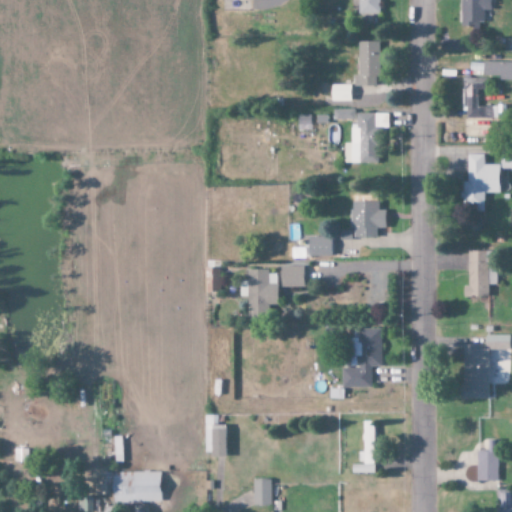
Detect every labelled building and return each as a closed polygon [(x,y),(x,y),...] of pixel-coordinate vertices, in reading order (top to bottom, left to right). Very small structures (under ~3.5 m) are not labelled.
[(356,0),(357,14),(378,15),(377,0),(356,0)] [(459,0),(460,25),(482,24),(481,10),(489,10),(488,0),(459,0)] [(357,76),(353,76),(352,86),(377,86),(378,42),(357,42),(357,76)] [(511,80),(511,63),(482,63),(482,76),(498,76),(498,80),(511,80)] [(462,79),(462,110),(466,110),(466,119),(492,119),(492,107),(476,107),(476,90),(484,90),(484,79),(462,79)] [(350,85),(330,85),(330,101),(350,102),(350,85)] [(354,110),(332,110),(333,120),(354,120),(354,110)] [(385,114),(356,114),(356,125),(350,125),(350,163),(376,163),(376,128),(385,128),(385,114)] [(511,169),(511,152),(499,153),(499,169),(511,169)] [(498,165),(483,165),(483,154),(466,154),(466,182),(462,182),(461,203),(475,203),(475,211),(483,211),(483,193),(497,193),(498,165)] [(376,238),(376,229),(384,229),(384,211),(378,210),(378,202),(351,202),(351,238),(376,238)] [(330,256),(330,238),(308,238),(308,256),(330,256)] [(487,297),(487,285),(495,285),(494,251),(466,252),(467,286),(462,286),(462,298),(487,297)] [(218,261),(204,261),(205,293),(219,292),(218,261)] [(303,287),(303,267),(280,267),(280,288),(303,287)] [(369,388),(369,367),(380,366),(379,329),(357,329),(358,338),(348,339),(349,357),(357,357),(358,368),(340,369),(341,389),(369,388)] [(462,345),(460,399),(487,399),(487,384),(507,385),(508,336),(484,335),(484,345),(462,345)] [(373,422),(361,422),(362,453),(357,453),(357,462),(361,462),(361,474),(375,473),(373,422)] [(223,457),(224,426),(210,426),(209,457),(223,457)] [(475,452),(476,482),(497,481),(497,441),(487,441),(487,451),(475,452)] [(159,472),(112,473),(112,503),(160,502),(159,472)] [(269,480),(252,480),(252,507),(270,506),(269,480)] [(77,511),(90,511),(90,497),(77,497),(77,511)]
